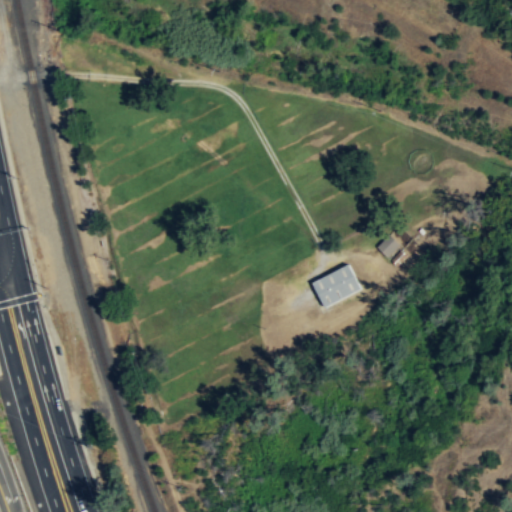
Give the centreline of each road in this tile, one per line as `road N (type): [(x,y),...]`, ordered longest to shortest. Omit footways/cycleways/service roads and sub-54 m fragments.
road 1 (primary): [(89,511),(37,348),(0,187)]
road 2 (tertiary): [(8,511),(0,487),(18,274)]
road 3 (primary): [(0,310),(59,511)]
